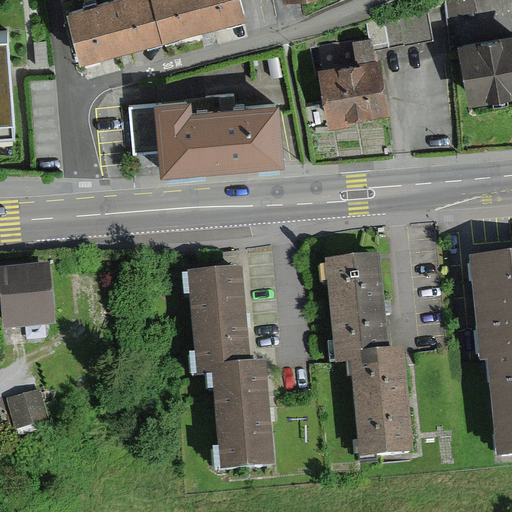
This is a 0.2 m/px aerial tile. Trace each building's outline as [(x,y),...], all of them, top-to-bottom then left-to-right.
[(149,0),(103,0),(63,11),(76,59),(160,36),(149,0)] [(239,0),(149,0),(160,36),(243,12),(239,0)] [(464,18),(477,17),(476,2),(454,4),(458,32),(466,31),(464,18)] [(6,32),(0,32),(0,130),(15,130),(10,73),(6,32)] [(511,32),(459,42),(469,100),(511,92),(511,32)] [(357,60),(317,66),(325,120),(386,110),(378,54),(372,54),(369,37),(354,39),(357,60)] [(186,98),(130,103),(134,151),(142,150),(143,170),(279,158),(274,101),(187,109),(186,98)] [(511,256),(466,261),(476,365),(483,364),(511,361),(511,256)] [(375,258),(321,263),(330,365),(347,364),(384,361),(375,258)] [(0,329),(47,325),(41,266),(0,269),(0,329)] [(243,369),(236,273),(182,277),(190,373),(204,372),(243,369)] [(384,361),(347,364),(355,465),(408,460),(399,359),(384,361)] [(511,361),(483,364),(492,458),(511,456),(511,361)] [(266,470),(258,368),(243,369),(204,372),(212,474),(266,470)] [(17,428),(49,417),(40,388),(7,398),(17,428)]
